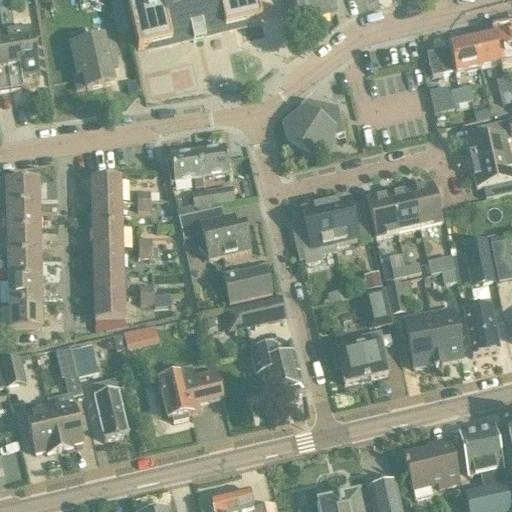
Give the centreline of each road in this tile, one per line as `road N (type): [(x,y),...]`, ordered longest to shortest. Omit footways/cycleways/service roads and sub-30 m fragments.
road 1 (tertiary): [(6,511),(328,438)]
road 2 (residential): [(251,117),(362,37),(511,3)]
road 3 (residential): [(457,196),(450,162),(269,200)]
road 4 (residential): [(66,337),(64,145)]
road 5 (residential): [(64,145),(251,117)]
road 6 (tertiary): [(328,438),(511,391)]
road 7 (residential): [(328,438),(288,285)]
